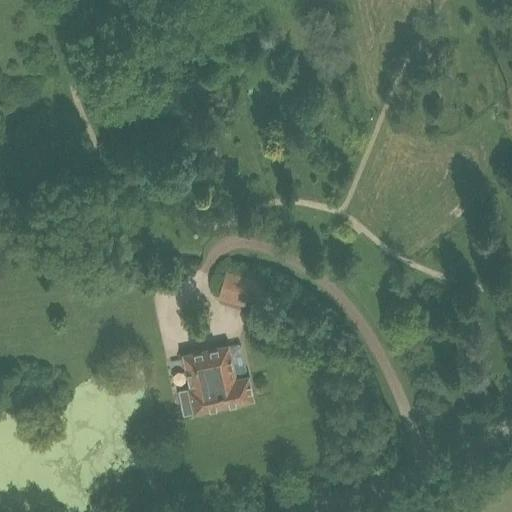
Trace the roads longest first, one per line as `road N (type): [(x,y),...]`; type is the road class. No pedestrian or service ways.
road 1 (track): [(418,470),(393,381),(371,339),(322,285),(273,251),(240,244),(214,254),(194,290)]
road 2 (unclassified): [(304,511),(511,435)]
